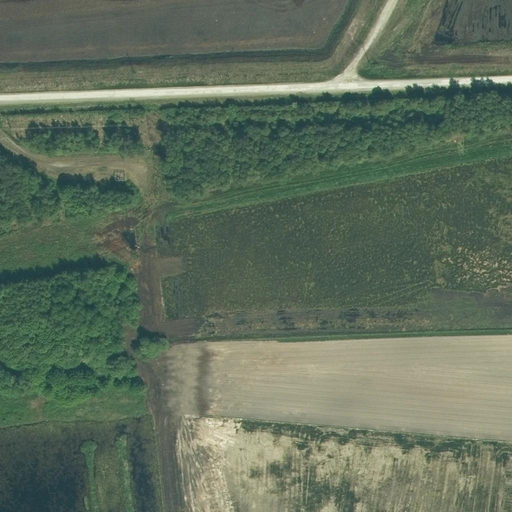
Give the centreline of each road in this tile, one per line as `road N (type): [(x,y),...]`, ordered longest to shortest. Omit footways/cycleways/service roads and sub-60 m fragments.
road 1 (unclassified): [(511,74),(0,96)]
road 2 (track): [(0,138),(23,159),(135,161)]
